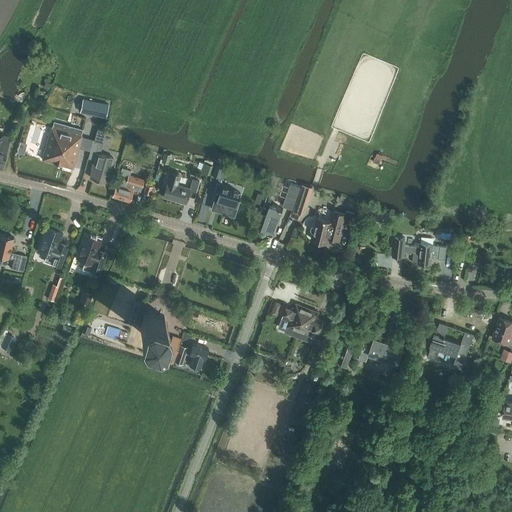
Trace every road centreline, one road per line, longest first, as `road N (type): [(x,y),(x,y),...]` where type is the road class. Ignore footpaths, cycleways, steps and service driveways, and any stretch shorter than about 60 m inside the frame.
road 1 (tertiary): [(273,255),(0,177)]
road 2 (unclassified): [(176,511),(273,255)]
road 3 (tertiary): [(511,300),(273,255)]
